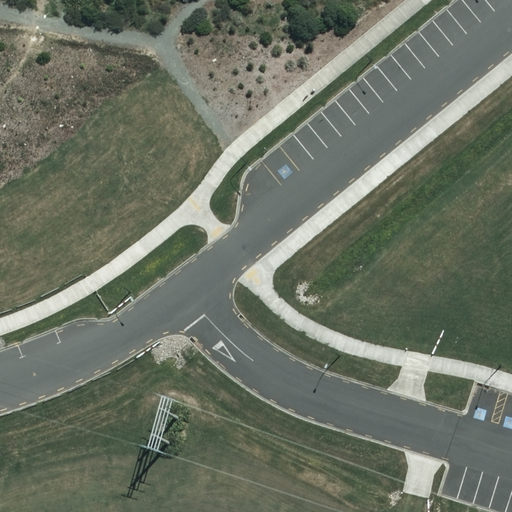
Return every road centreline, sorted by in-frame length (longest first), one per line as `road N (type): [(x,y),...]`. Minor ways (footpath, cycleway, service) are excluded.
road 1 (residential): [(184,291),(511,22)]
road 2 (residential): [(184,291),(224,336),(277,376),(511,454)]
road 3 (residential): [(0,386),(91,352),(184,291)]
